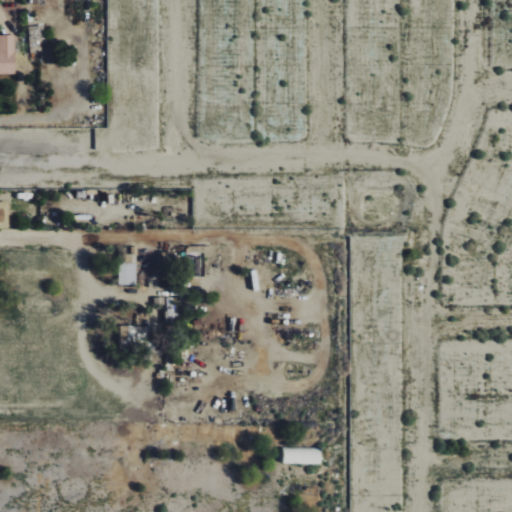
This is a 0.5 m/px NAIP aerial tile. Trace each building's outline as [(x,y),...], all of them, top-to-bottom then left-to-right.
[(15,35),(0,35),(0,72),(15,73),(15,35)] [(0,227),(8,228),(8,202),(0,202),(0,227)] [(118,285),(136,285),(136,264),(119,264),(118,285)] [(120,326),(119,345),(158,346),(159,323),(148,322),(148,327),(120,326)] [(321,464),(321,448),(283,447),(283,464),(321,464)]
